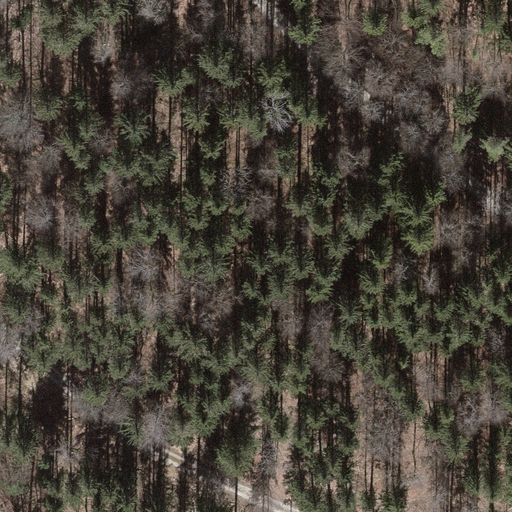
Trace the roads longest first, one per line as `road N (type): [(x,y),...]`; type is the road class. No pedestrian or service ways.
road 1 (track): [(0,328),(92,414),(290,511)]
road 2 (track): [(263,0),(367,97),(511,213)]
